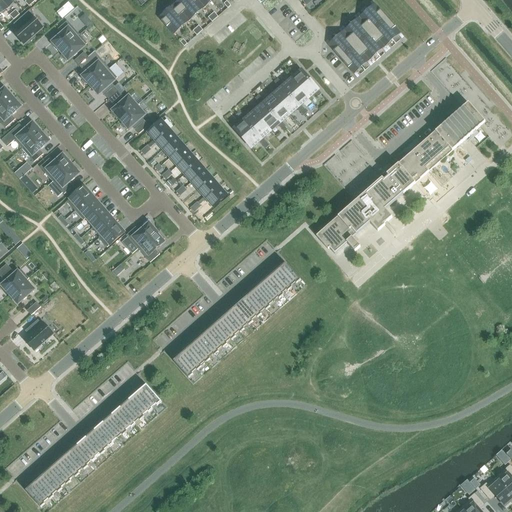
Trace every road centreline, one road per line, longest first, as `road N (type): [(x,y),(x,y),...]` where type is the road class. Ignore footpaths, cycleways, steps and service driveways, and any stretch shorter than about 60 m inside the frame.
road 1 (residential): [(21,66),(10,76),(127,212),(135,215),(158,195)]
road 2 (residential): [(359,108),(202,245)]
road 3 (residential): [(158,195),(35,54),(21,66)]
road 4 (residential): [(184,261),(40,388)]
road 5 (residential): [(475,6),(359,108)]
